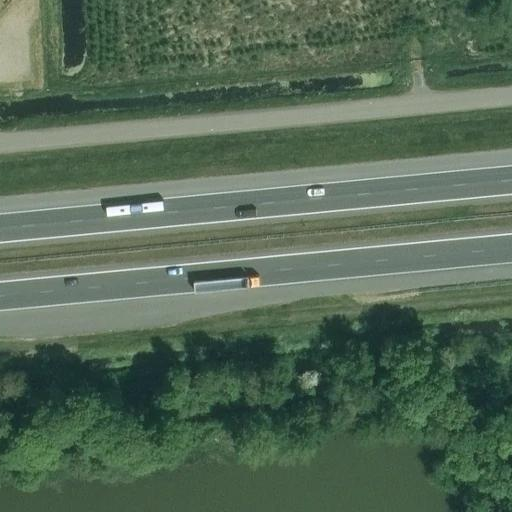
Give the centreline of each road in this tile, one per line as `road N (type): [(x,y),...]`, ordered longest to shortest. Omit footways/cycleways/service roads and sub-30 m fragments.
road 1 (motorway): [(511,180),(0,229)]
road 2 (unclassified): [(511,90),(0,139)]
road 3 (motorway): [(0,297),(511,248)]
